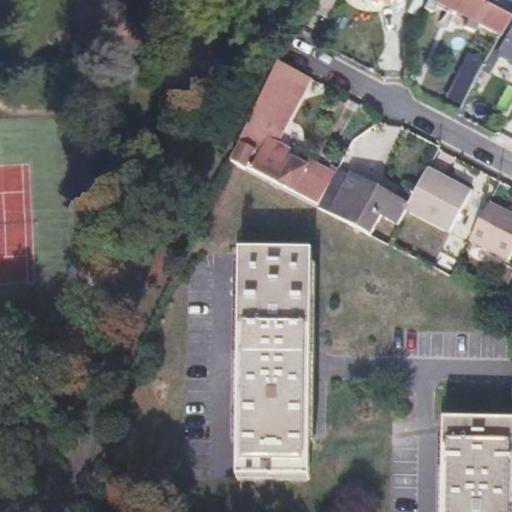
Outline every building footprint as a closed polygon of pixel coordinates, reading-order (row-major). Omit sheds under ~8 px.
[(86,0),(80,12),(86,31),(104,41),(120,36),(129,19),(124,2),(120,0),(86,0)] [(409,0),(383,0),(384,0),(404,10),(409,0)] [(431,11),(436,1),(467,17),(463,26),(472,32),(475,26),(496,37),(508,15),(479,0),(425,0),(422,6),(431,11)] [(511,29),(509,28),(498,50),(500,55),(505,58),(508,57),(511,59),(511,29)] [(310,76),(279,60),(276,66),(231,162),(316,207),(330,179),(265,144),(291,94),(298,98),(310,76)] [(473,191),(428,168),(407,209),(406,211),(451,235),(473,191)] [(334,171),(330,179),(316,207),(345,223),(346,221),(354,203),(357,205),(366,187),(334,171)] [(357,205),(354,203),(346,221),(389,243),(406,211),(407,209),(366,187),(357,205)] [(511,252),(511,212),(491,200),(471,237),(509,258),(511,252)] [(311,252),(240,251),(237,477),(308,478),(309,379),(310,353),(311,252)] [(489,281),(475,273),(467,287),(482,294),(489,281)] [(511,511),(511,422),(442,422),(440,511),(511,511)]
